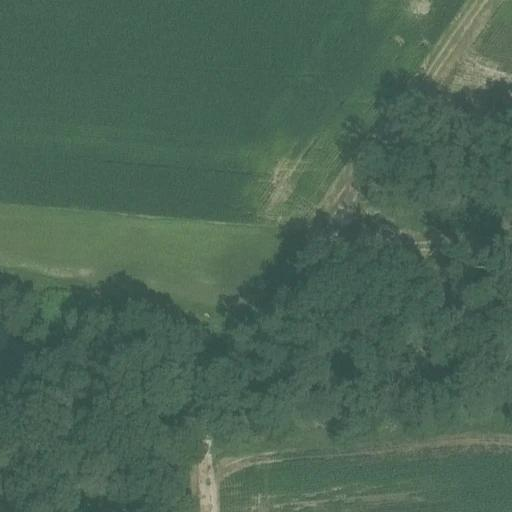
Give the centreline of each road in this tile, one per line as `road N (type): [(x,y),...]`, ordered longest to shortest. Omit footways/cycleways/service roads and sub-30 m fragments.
road 1 (track): [(205,511),(221,390),(239,344),(273,305),(324,170),(366,102),(477,0)]
road 2 (track): [(366,102),(511,143)]
